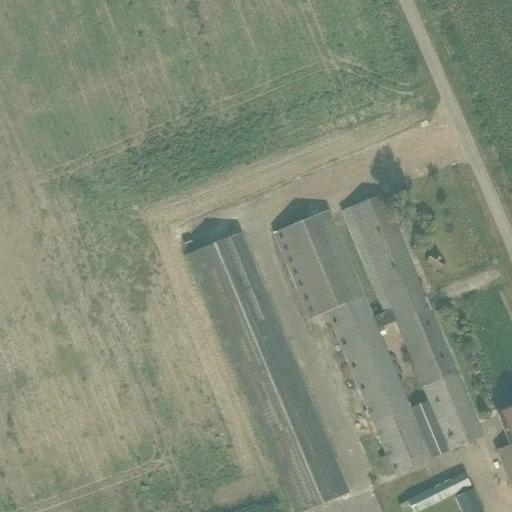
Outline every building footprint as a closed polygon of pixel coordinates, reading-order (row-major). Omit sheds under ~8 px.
[(381,195),(342,211),(384,312),(372,317),(328,210),(274,233),(309,319),(327,312),(394,474),(430,459),(376,328),(395,320),(449,452),(483,438),(381,195)] [(302,511),(347,493),(239,234),(187,255),(294,511),(302,511)] [(444,263),(431,254),(425,263),(438,271),(444,263)] [(511,408),(498,414),(508,441),(509,444),(496,449),(511,491),(511,408)] [(417,511),(470,488),(463,473),(398,506),(401,511),(405,511),(410,510),(410,511),(417,511)] [(461,511),(481,511),(471,490),(455,498),(461,511)]
